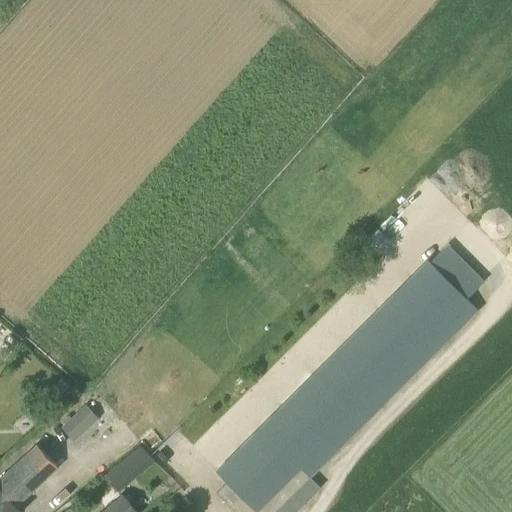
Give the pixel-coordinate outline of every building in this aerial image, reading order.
[(478,310),(470,301),(482,287),(445,250),(432,263),(429,260),(216,471),(227,482),(216,493),(235,511),(296,511),(321,488),(310,477),(478,310)] [(62,377),(53,387),(61,395),(71,385),(62,377)] [(88,429),(75,415),(71,419),(68,416),(63,421),(66,424),(63,427),(75,440),(88,429)] [(19,504),(59,469),(38,445),(0,479),(0,511),(23,511),(25,511),(19,504)] [(141,471),(127,456),(104,477),(118,492),(141,471)] [(136,511),(123,496),(103,511),(73,511),(70,508),(64,511),(136,511)] [(159,508),(161,511),(177,511),(171,501),(159,508)]
